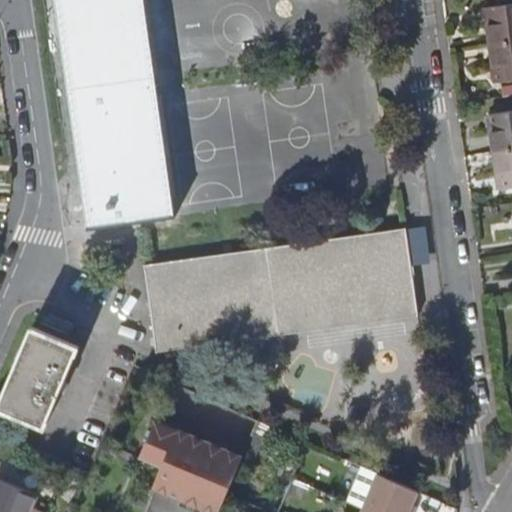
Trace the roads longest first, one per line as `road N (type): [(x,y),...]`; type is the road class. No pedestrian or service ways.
road 1 (residential): [(409,0),(489,511)]
road 2 (residential): [(7,0),(30,194),(0,299)]
